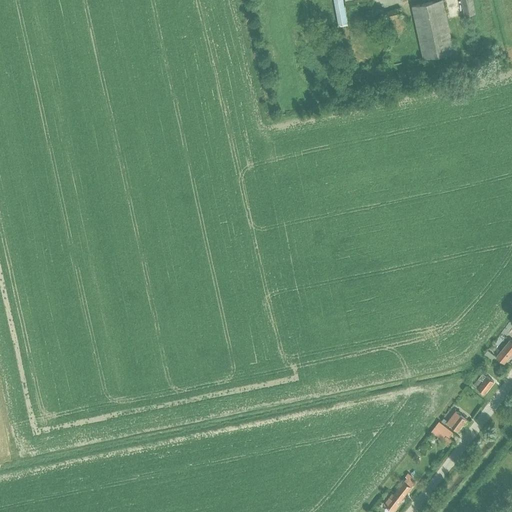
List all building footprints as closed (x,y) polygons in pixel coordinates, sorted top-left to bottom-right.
[(343,0),(334,0),(338,15),(336,16),(338,25),(348,23),(343,0)] [(424,58),(454,51),(442,0),(439,0),(412,6),(424,58)] [(461,0),(465,16),(476,14),(472,0),(461,0)] [(383,20),(402,16),(400,9),(382,13),(383,20)] [(504,363),(511,353),(511,341),(510,340),(496,357),(504,363)] [(484,394),(494,382),(486,376),(482,373),(473,385),(477,388),(484,394)] [(458,431),(467,419),(455,411),(446,423),(458,431)] [(453,432),(443,424),(439,422),(432,431),(436,435),(440,438),(441,436),(443,438),(446,435),(449,438),(453,432)] [(394,494),(393,495),(392,494),(383,505),(393,511),(399,505),(398,504),(414,483),(409,479),(411,477),(407,473),(405,476),(407,478),(394,494)]
